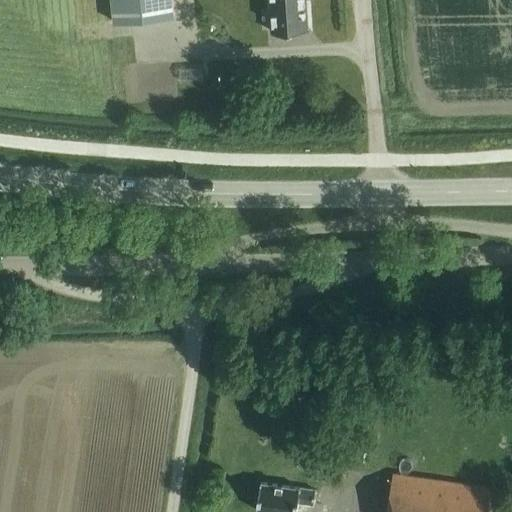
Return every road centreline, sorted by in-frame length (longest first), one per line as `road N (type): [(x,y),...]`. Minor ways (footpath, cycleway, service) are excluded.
road 1 (secondary): [(0,178),(223,194),(382,192)]
road 2 (unclassified): [(171,511),(196,313)]
road 3 (unclassified): [(383,220),(314,225),(190,261)]
road 4 (unclassified): [(382,192),(363,0)]
road 5 (unclassified): [(196,313),(77,290),(20,262)]
road 6 (unclassified): [(196,313),(336,280),(364,261)]
road 7 (unclassified): [(190,261),(364,261)]
road 8 (unclassified): [(20,262),(190,261)]
road 9 (unclassified): [(364,261),(511,254)]
road 10 (secondary): [(382,192),(511,187)]
road 11 (unclassified): [(511,234),(383,220)]
